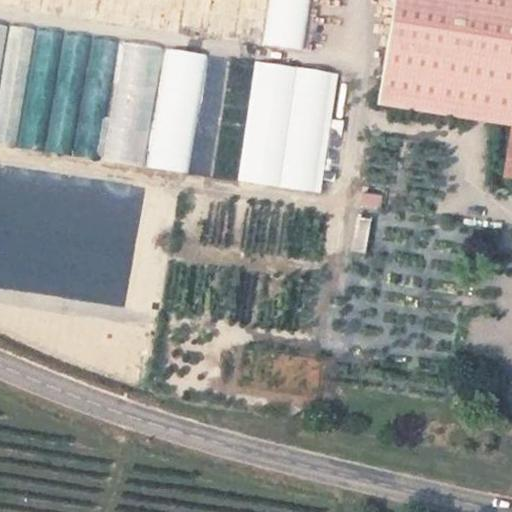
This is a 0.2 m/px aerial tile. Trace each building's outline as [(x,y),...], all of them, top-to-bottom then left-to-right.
[(303,49),(310,0),(268,0),(262,42),(303,49)] [(511,0),(409,0),(392,104),(393,105),(511,125),(511,0)] [(110,161),(143,166),(161,47),(129,42),(118,114),(117,114),(110,161)] [(148,167),(189,173),(207,52),(166,46),(148,167)] [(254,61),(239,182),(323,192),(337,71),(254,61)] [(511,125),(393,105),(392,104),(390,117),(511,138),(511,125)]
